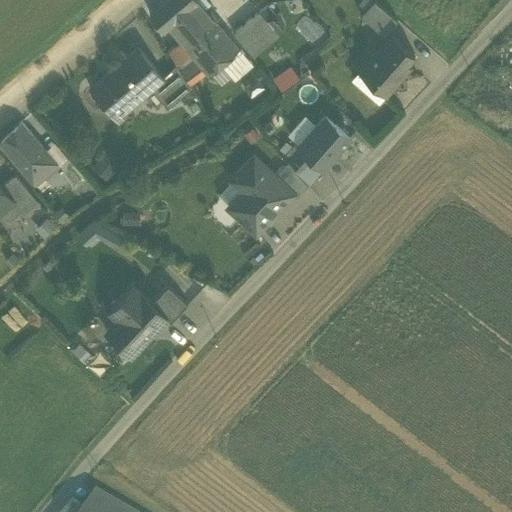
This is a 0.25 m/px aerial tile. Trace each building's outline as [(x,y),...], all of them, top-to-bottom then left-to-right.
[(166,26),(196,0),(163,0),(149,13),(162,29),(166,26)] [(197,0),(196,0),(166,26),(189,53),(208,74),(220,64),(238,49),(216,22),(218,20),(209,10),(206,12),(197,0)] [(360,17),(383,38),(397,22),(373,1),(360,17)] [(258,13),(233,34),(251,55),(276,34),(258,13)] [(390,34),(361,66),(388,90),(408,67),(405,65),(414,55),(390,34)] [(162,76),(137,47),(89,88),(117,119),(125,112),(124,110),(149,87),(162,76)] [(252,65),(238,49),(220,64),(234,80),(252,65)] [(208,74),(189,53),(177,63),(190,87),(208,74)] [(175,64),(162,76),(149,87),(166,107),(189,88),(175,64)] [(281,89),(299,78),(291,66),(273,77),(281,89)] [(296,152),(322,175),(351,142),(326,119),(296,152)] [(58,166),(20,122),(0,138),(0,145),(35,185),(54,169),(58,166)] [(92,162),(104,175),(118,162),(106,149),(92,162)] [(228,206),(255,231),(291,193),(252,157),(232,179),(243,190),(228,206)] [(67,158),(58,166),(54,169),(71,188),(83,177),(67,158)] [(14,173),(0,185),(12,200),(12,201),(23,214),(37,201),(14,173)] [(0,210),(12,201),(12,200),(0,185),(0,210)] [(100,238),(115,248),(122,237),(92,216),(77,237),(93,248),(100,238)] [(121,347),(130,356),(165,319),(166,318),(151,303),(133,286),(109,312),(116,319),(121,323),(109,336),(112,338),(121,347)] [(167,286),(151,303),(166,318),(165,319),(170,323),(187,305),(167,286)] [(121,323),(116,319),(105,331),(109,336),(121,323)] [(121,347),(112,338),(112,342),(117,347),(121,347)] [(120,511),(95,497),(86,511),(120,511)]
